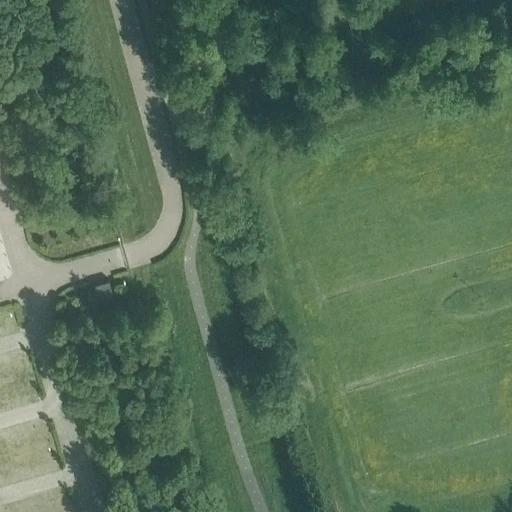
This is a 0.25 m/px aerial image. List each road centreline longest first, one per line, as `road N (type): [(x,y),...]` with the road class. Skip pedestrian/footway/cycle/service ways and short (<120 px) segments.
road 1 (residential): [(116,0),(175,215),(157,250),(128,260)]
road 2 (unknown): [(0,198),(60,418)]
